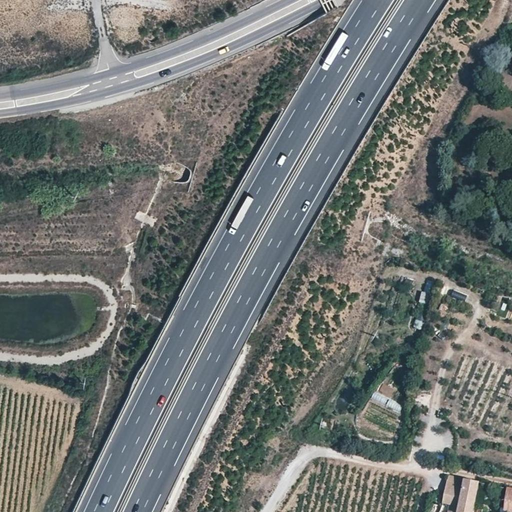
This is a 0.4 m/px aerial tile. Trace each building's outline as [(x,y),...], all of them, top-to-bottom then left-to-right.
[(444,288),(442,293),(455,296),(456,290),(444,288)] [(427,306),(430,293),(421,291),(419,304),(427,306)] [(391,371),(388,378),(401,384),(404,378),(391,371)] [(381,383),(378,390),(392,396),(395,389),(381,383)] [(373,393),(371,400),(386,404),(388,397),(373,393)] [(389,399),(386,407),(400,412),(403,404),(389,399)] [(475,511),(481,482),(455,476),(450,475),(444,503),(451,504),(461,506),(459,511),(475,511)]
